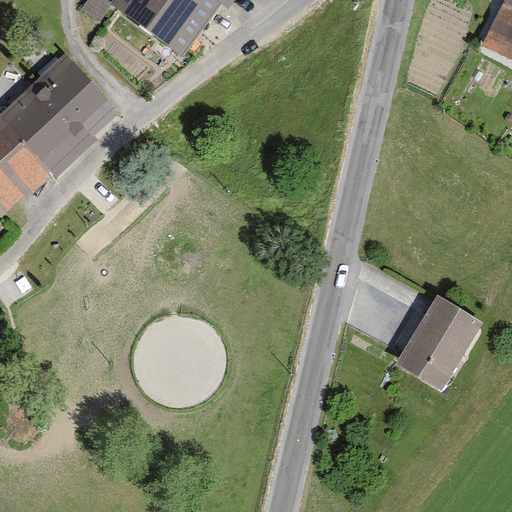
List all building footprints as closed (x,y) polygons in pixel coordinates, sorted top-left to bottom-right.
[(114,0),(89,0),(83,10),(99,21),(114,0)] [(118,0),(115,5),(183,55),(223,0),(118,0)] [(511,0),(500,0),(477,40),(511,60),(511,0)] [(114,109),(67,58),(4,115),(50,167),(114,109)] [(0,211),(50,167),(4,115),(0,118),(0,211)] [(476,316),(435,295),(399,361),(440,383),(476,316)]
